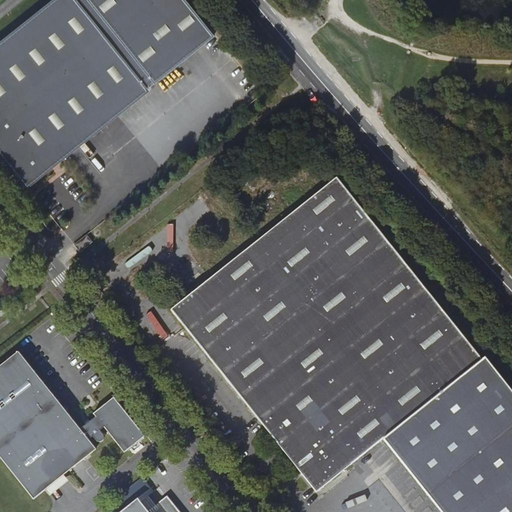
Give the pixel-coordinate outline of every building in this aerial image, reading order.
[(214,35),(186,0),(54,0),(0,43),(0,146),(27,181),(65,151),(66,153),(214,35)] [(483,360),(337,178),(171,310),(296,467),(290,471),(295,477),(301,473),(317,493),(383,439),(433,502),(447,491),(511,438),(511,391),(485,358),(483,360)] [(189,228),(201,218),(191,205),(179,215),(189,228)] [(87,234),(74,245),(80,252),(92,242),(87,234)] [(195,261),(184,270),(193,281),(204,273),(195,261)] [(164,321),(152,331),(162,342),(174,332),(164,321)] [(80,400),(101,384),(74,349),(56,362),(59,367),(51,373),(56,380),(67,373),(73,382),(69,385),(80,400)] [(0,456),(34,499),(45,490),(64,475),(96,449),(89,440),(93,437),(97,441),(100,442),(102,441),(104,439),(105,437),(104,436),(101,431),(105,428),(125,452),(145,436),(114,397),(94,413),(96,417),(80,429),(18,352),(0,366),(0,456)] [(511,511),(511,438),(447,491),(433,502),(441,511),(511,511)] [(68,481),(64,475),(45,490),(50,496),(68,481)] [(152,492),(149,490),(121,511),(179,511),(167,496),(166,497),(158,488),(152,492)]
